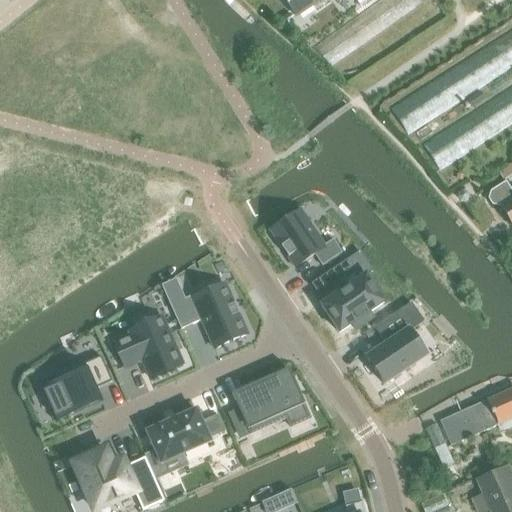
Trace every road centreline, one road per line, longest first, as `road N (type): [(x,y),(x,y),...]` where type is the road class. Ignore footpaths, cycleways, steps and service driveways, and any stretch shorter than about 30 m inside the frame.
road 1 (residential): [(59,440),(296,336)]
road 2 (residential): [(296,336),(365,432),(396,511)]
